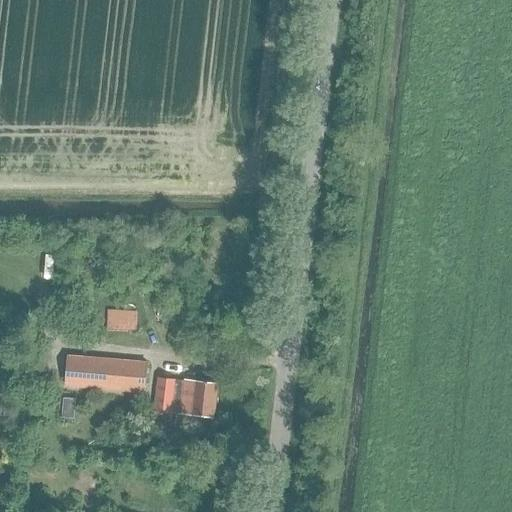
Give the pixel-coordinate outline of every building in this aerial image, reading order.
[(143,331),(143,308),(112,308),(112,331),(143,331)] [(147,362),(68,355),(65,384),(144,391),(147,362)] [(25,379),(43,380),(44,357),(26,356),(25,379)] [(214,419),(217,384),(181,380),(157,378),(152,429),(170,430),(172,414),(179,415),(214,419)] [(76,399),(63,398),(61,418),(74,419),(76,399)]
